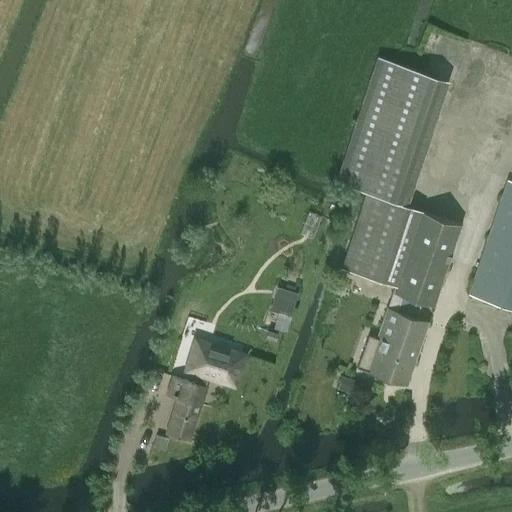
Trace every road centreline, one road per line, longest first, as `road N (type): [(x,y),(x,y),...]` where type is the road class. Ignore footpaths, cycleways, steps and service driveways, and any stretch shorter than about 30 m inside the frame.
road 1 (track): [(428,463),(423,408),(511,128)]
road 2 (unclassified): [(511,443),(223,511)]
